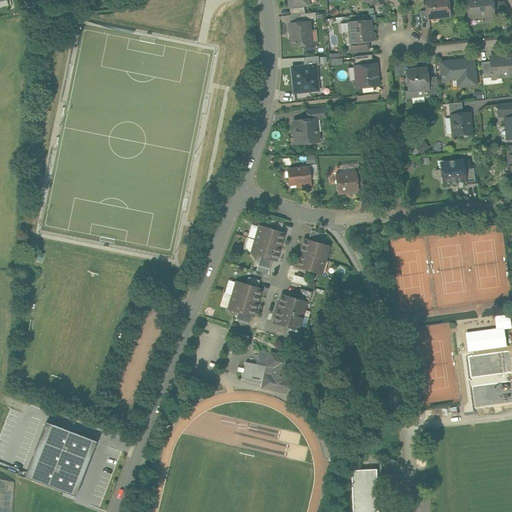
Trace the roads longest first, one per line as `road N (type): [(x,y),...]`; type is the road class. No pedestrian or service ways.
road 1 (residential): [(237,192),(116,511)]
road 2 (residential): [(409,511),(403,425),(381,310),(332,219)]
road 3 (residential): [(266,0),(266,109),(237,192)]
road 4 (residential): [(511,205),(332,219)]
